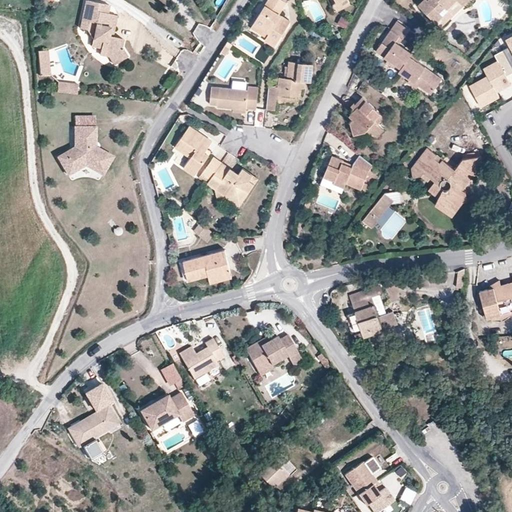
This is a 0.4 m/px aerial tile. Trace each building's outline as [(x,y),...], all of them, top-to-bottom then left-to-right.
[(114,29),(116,15),(107,13),(109,5),(86,0),(80,28),(87,30),(93,39),(102,41),(101,48),(100,50),(111,52),(117,63),(127,56),(122,47),(123,39),(112,37),(109,36),(111,28),(114,29)] [(279,14),(286,2),(285,2),(282,0),(267,0),(254,23),(269,33),(266,37),(265,40),(275,46),(290,22),(279,14)] [(335,0),(336,0),(333,2),(337,9),(349,2),(348,0),(335,0)] [(439,26),(465,0),(419,0),(417,3),(439,26)] [(346,29),(350,21),(341,16),(337,24),(346,29)] [(410,51),(397,42),(394,40),(397,35),(401,37),(407,28),(396,20),(375,49),(387,58),(399,67),(410,51)] [(269,33),(254,23),(251,27),(266,37),(269,33)] [(493,53),(497,59),(504,74),(511,70),(511,30),(504,35),(510,45),(493,53)] [(101,48),(102,41),(93,39),(91,46),(101,48)] [(226,55),(230,48),(225,45),(221,52),(226,55)] [(50,75),(48,50),(38,51),(40,76),(50,75)] [(117,63),(111,52),(100,50),(99,54),(109,56),(114,65),(117,63)] [(440,77),(416,60),(418,57),(410,51),(399,67),(397,70),(408,78),(417,84),(429,93),(440,77)] [(399,67),(387,58),(384,61),(397,70),(399,67)] [(310,80),(312,62),(288,59),(286,76),(278,75),(277,84),(268,83),(265,108),(276,109),(276,101),(277,93),(297,95),(299,96),(300,86),(300,79),(305,79),(310,80)] [(487,76),(468,85),(479,107),(499,97),(496,93),(495,90),(498,88),(500,91),(510,86),(504,74),(497,59),(483,67),(487,76)] [(232,78),(231,87),(245,88),(246,80),(232,78)] [(417,84),(408,78),(406,81),(415,87),(417,84)] [(65,92),(66,83),(58,82),(57,91),(65,92)] [(77,94),(78,84),(66,83),(65,92),(77,94)] [(255,107),(258,85),(247,84),(247,88),(245,88),(231,87),(211,84),(209,102),(217,103),(216,105),(232,107),(245,108),(245,106),(255,107)] [(297,103),(297,95),(277,93),(276,101),(297,103)] [(383,113),(361,94),(355,101),(357,103),(354,107),(348,113),(352,116),(349,119),(353,131),(365,127),(369,131),(376,134),(383,126),(376,121),(383,113)] [(94,124),(94,115),(74,115),(74,124),(94,124)] [(206,146),(211,139),(189,123),(174,144),(190,155),(183,165),(193,173),(208,152),(204,150),(206,146)] [(112,154),(95,144),(95,124),(94,124),(74,124),(74,145),(56,154),(67,173),(84,162),(102,172),(112,154)] [(183,165),(190,155),(174,144),(171,148),(177,153),(173,159),(183,165)] [(460,180),(460,174),(469,173),(470,173),(482,169),(480,154),(461,156),(453,167),(426,146),(411,166),(412,171),(421,170),(429,176),(433,179),(438,183),(438,184),(439,185),(439,186),(440,186),(441,187),(437,195),(433,202),(450,214),(461,200),(464,199),(463,190),(460,188),(459,188),(460,184),(460,180)] [(360,187),(367,168),(372,163),(358,152),(352,161),(350,165),(349,167),(340,164),(341,161),(342,158),(331,153),(322,173),(334,178),(333,180),(343,185),(345,180),(360,187)] [(209,177),(221,160),(213,155),(201,171),(209,177)] [(253,181),(248,178),(251,173),(242,166),(238,172),(221,160),(209,177),(207,181),(206,181),(214,187),(225,194),(233,193),(241,199),(253,181)] [(429,176),(421,170),(412,171),(412,175),(420,173),(427,178),(429,176)] [(209,177),(201,171),(198,175),(207,181),(209,177)] [(253,181),(257,177),(251,173),(248,178),(253,181)] [(334,178),(322,173),(320,178),(332,183),(333,180),(334,178)] [(460,188),(470,174),(469,173),(460,174),(460,180),(460,184),(459,188),(460,188)] [(439,186),(439,185),(438,184),(438,183),(433,179),(427,187),(437,195),(441,187),(440,186),(439,186)] [(225,194),(214,187),(216,196),(225,194)] [(371,226),(390,202),(401,201),(399,190),(384,192),(362,219),(371,226)] [(241,199),(233,193),(225,194),(238,203),(241,199)] [(214,234),(200,222),(193,231),(207,242),(214,234)] [(229,266),(224,247),(182,258),(187,277),(207,272),(229,266)] [(231,274),(229,266),(207,272),(209,280),(231,274)] [(463,288),(465,268),(458,271),(456,287),(463,288)] [(447,285),(445,272),(417,274),(419,287),(447,285)] [(500,283),(498,278),(488,283),(489,286),(500,283)] [(511,279),(500,283),(489,286),(478,289),(485,315),(489,314),(490,316),(500,316),(510,311),(509,308),(511,307),(511,279)] [(385,312),(379,291),(382,290),(380,284),(349,294),(354,310),(362,334),(397,322),(392,309),(385,312)] [(362,334),(354,310),(347,312),(355,336),(362,334)] [(277,336),(269,340),(260,345),(258,341),(245,349),(251,360),(255,358),(259,364),(268,359),(271,364),(287,355),(289,357),(298,352),(288,335),(279,340),(277,336)] [(217,363),(215,359),(222,355),(211,336),(203,341),(206,345),(194,352),(192,348),(180,355),(192,377),(217,363)] [(180,355),(192,348),(190,344),(178,351),(180,355)] [(303,362),(298,352),(289,357),(294,367),(303,362)] [(322,362),(328,358),(324,352),(317,356),(322,362)] [(260,375),(273,368),(271,364),(268,359),(259,364),(255,358),(251,360),(260,375)] [(332,365),(328,358),(322,362),(326,369),(332,365)] [(180,378),(171,362),(160,368),(169,384),(174,382),(180,378)] [(184,384),(180,378),(174,382),(177,388),(184,384)] [(96,411),(108,404),(113,401),(100,379),(83,389),(96,411)] [(192,412),(179,390),(168,396),(166,392),(153,400),(154,402),(151,404),(150,402),(138,408),(149,427),(176,411),(180,419),(192,412)] [(117,419),(108,404),(96,411),(68,427),(79,446),(81,445),(93,438),(95,437),(108,429),(105,425),(117,419)] [(105,425),(108,429),(119,423),(117,419),(105,425)] [(95,437),(93,438),(81,445),(87,455),(101,447),(95,437)] [(343,473),(357,493),(371,483),(375,480),(369,472),(379,465),(371,453),(343,473)] [(289,474),(273,457),(258,472),(273,488),(289,474)] [(371,483),(357,493),(364,503),(368,501),(374,510),(394,496),(385,484),(376,491),(371,483)]
